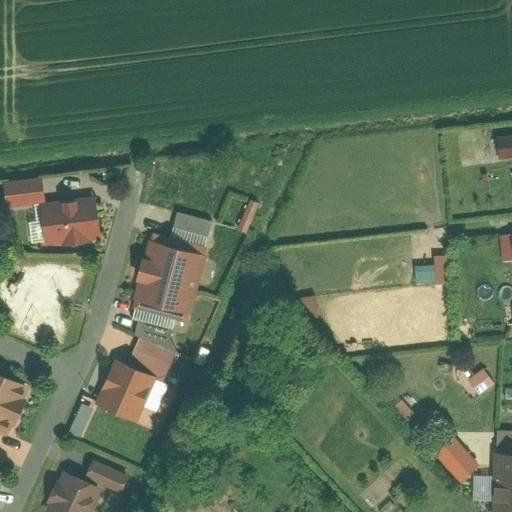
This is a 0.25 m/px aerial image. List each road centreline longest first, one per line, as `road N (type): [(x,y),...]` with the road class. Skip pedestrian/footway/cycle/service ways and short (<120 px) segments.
road 1 (residential): [(73,376),(121,160)]
road 2 (residential): [(8,511),(73,376)]
